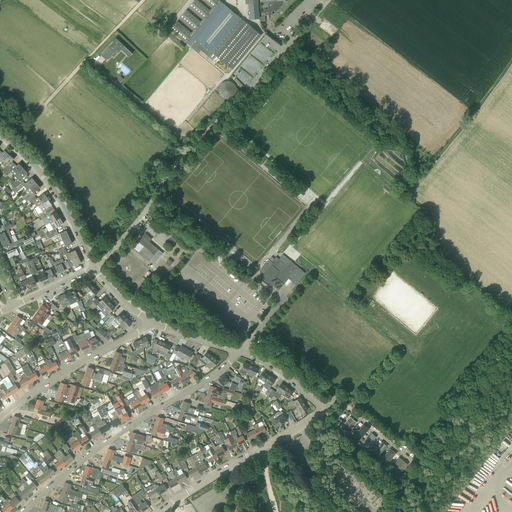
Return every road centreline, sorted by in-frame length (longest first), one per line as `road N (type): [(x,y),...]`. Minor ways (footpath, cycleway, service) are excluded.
road 1 (unclassified): [(93,266),(176,159),(256,85),(328,0)]
road 2 (unclassified): [(21,511),(68,467),(241,350)]
road 3 (unclassified): [(159,511),(324,406)]
road 4 (track): [(388,511),(511,361)]
road 5 (residential): [(0,412),(149,322)]
road 6 (residential): [(93,266),(43,176),(0,135)]
road 7 (track): [(416,180),(511,55)]
road 8 (track): [(320,412),(323,431),(373,477),(388,488),(407,485)]
